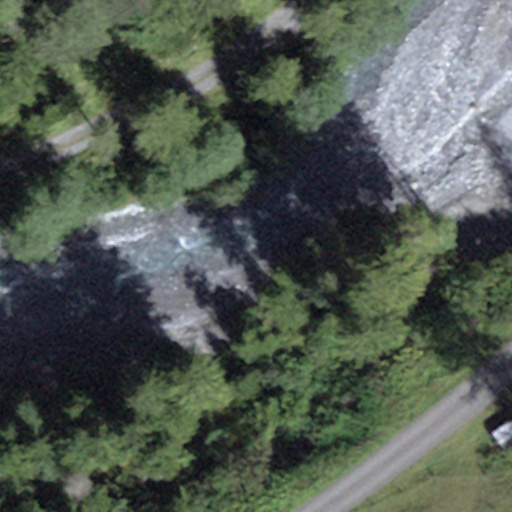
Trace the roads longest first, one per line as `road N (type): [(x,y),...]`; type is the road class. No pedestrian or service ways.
road 1 (track): [(0,178),(286,24),(313,0)]
road 2 (unclassified): [(511,363),(315,511)]
